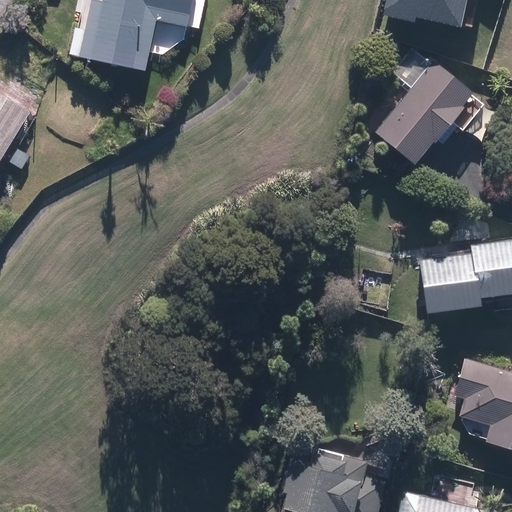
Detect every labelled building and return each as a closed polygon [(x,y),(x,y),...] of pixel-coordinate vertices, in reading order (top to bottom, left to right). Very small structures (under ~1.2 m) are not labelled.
[(87,0),(75,56),(145,71),(156,21),(197,29),(202,0),(87,0)] [(384,0),(383,6),(456,24),(462,0),(384,0)] [(410,90),(375,133),(414,165),(472,93),(415,46),(392,75),(410,90)] [(0,94),(0,163),(31,114),(0,94)] [(482,307),(481,299),(511,294),(511,240),(470,246),(471,254),(422,261),(429,314),(482,307)] [(511,368),(463,354),(456,380),(453,378),(448,393),(462,398),(456,416),(471,420),(465,436),(511,451),(511,368)] [(377,511),(383,481),(364,477),(369,454),(312,443),(309,460),(289,457),(278,511),(377,511)] [(495,511),(403,488),(397,511),(495,511)]
